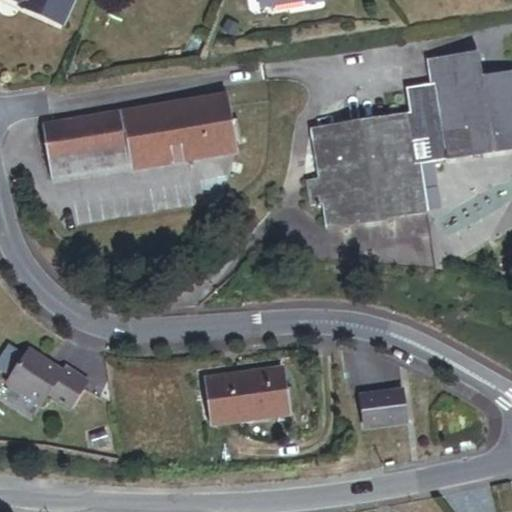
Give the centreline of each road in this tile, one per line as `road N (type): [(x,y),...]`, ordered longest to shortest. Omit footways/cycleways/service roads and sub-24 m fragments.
road 1 (residential): [(0,197),(21,261),(51,297),(92,322),(169,333),(349,325),(414,343),(511,401)]
road 2 (residential): [(0,496),(259,505),(511,463)]
